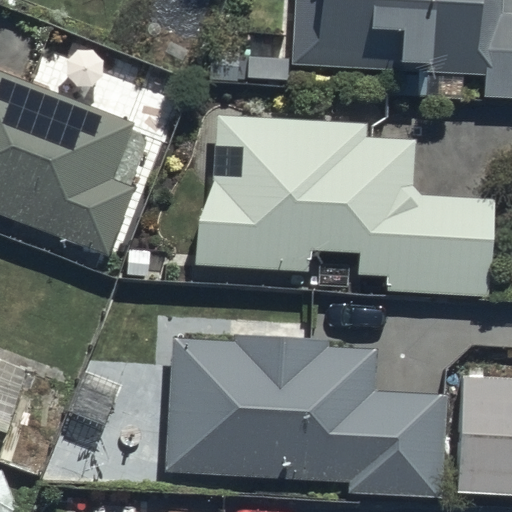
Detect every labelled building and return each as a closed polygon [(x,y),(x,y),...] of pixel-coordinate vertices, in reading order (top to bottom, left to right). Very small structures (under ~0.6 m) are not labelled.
[(511,0),(289,0),(285,65),(506,82),(511,0)] [(0,217),(111,261),(155,147),(0,86),(0,217)] [(205,117),(196,268),(491,285),(496,200),(414,195),(418,129),(205,117)] [(164,476),(445,488),(450,391),(376,388),(378,342),(170,333),(164,476)] [(511,493),(511,379),(454,378),(450,491),(511,493)] [(16,511),(0,468),(0,511),(16,511)]
